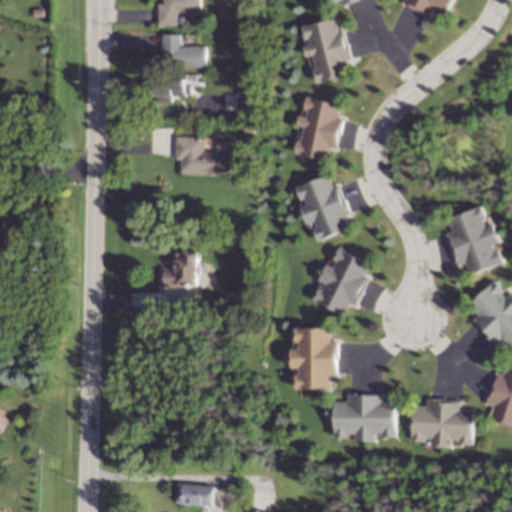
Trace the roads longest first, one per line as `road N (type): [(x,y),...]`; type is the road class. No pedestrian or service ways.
road 1 (tertiary): [(97,0),(82,511)]
road 2 (residential): [(498,0),(471,42),(389,119),(376,154),(411,233),(422,294),(413,322)]
